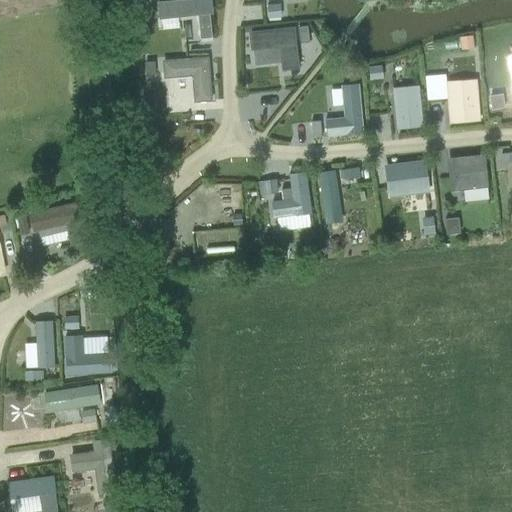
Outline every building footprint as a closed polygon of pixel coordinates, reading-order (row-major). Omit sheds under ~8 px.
[(209,0),(193,0),(158,4),(159,19),(197,15),(200,40),(211,39),(209,13),(211,13),(209,0)] [(279,5),(266,7),(268,19),(280,17),(279,5)] [(307,26),(298,28),(300,44),(309,43),(307,26)] [(293,28),(251,33),(253,50),(255,65),(281,62),(282,71),(298,69),(293,28)] [(471,36),(458,38),(460,50),(473,49),(471,36)] [(207,59),(163,62),(164,78),(192,76),(194,102),(197,102),(201,103),(204,103),(208,101),(210,101),(207,59)] [(153,63),(145,64),(146,76),(154,75),(153,63)] [(381,65),(367,67),(369,80),(383,79),(381,65)] [(480,121),(477,79),(445,81),(448,123),(480,121)] [(344,119),(325,121),(326,137),(362,133),(357,85),(341,87),(344,119)] [(423,128),(419,86),(392,89),(396,130),(423,128)] [(502,96),(490,98),(492,110),(504,108),(502,96)] [(311,122),(312,138),(321,137),(319,121),(311,122)] [(511,151),(510,152),(500,153),(502,162),(511,161),(511,151)] [(453,169),(448,169),(450,191),(487,187),(484,155),(452,159),(453,169)] [(424,162),(386,167),(389,188),(387,189),(388,198),(397,197),(398,195),(428,192),(424,162)] [(358,168),(340,171),(342,180),(359,177),(358,168)] [(334,172),(318,174),(324,216),(340,214),(334,172)] [(288,175),(291,199),(271,202),(273,221),(311,216),(305,173),(288,175)] [(277,183),(263,185),(264,195),(278,193),(277,183)] [(79,204),(29,216),(33,232),(38,230),(42,245),(70,239),(71,243),(78,242),(80,243),(87,241),(88,239),(87,232),(85,231),(79,204)] [(25,215),(16,217),(20,234),(29,233),(25,215)] [(433,217),(422,219),(424,235),(435,234),(433,217)] [(458,219),(444,220),(446,235),(459,234),(458,219)] [(76,317),(64,318),(65,330),(77,329),(76,317)] [(51,323),(35,324),(37,368),(54,367),(51,323)] [(81,336),(65,337),(67,375),(111,373),(110,354),(82,356),(81,336)] [(42,373),(24,373),(25,382),(42,381),(42,373)] [(45,411),(102,405),(100,383),(43,389),(45,411)] [(71,459),(70,462),(71,466),(73,469),(73,473),(94,470),(98,494),(115,492),(110,451),(114,450),(113,440),(98,441),(91,442),(93,452),(71,455),(71,459)] [(57,511),(52,477),(7,484),(10,511),(37,511),(41,511),(40,511),(57,511)]
